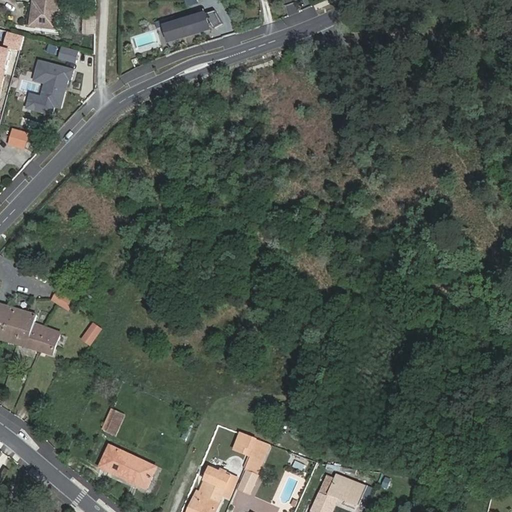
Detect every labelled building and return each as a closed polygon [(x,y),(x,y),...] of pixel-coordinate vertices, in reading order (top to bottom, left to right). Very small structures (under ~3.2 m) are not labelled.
[(57,30),(60,0),(37,0),(37,3),(34,3),(32,26),(57,30)] [(86,31),(96,31),(96,8),(86,8),(86,31)] [(171,22),(176,38),(210,28),(209,23),(211,22),(214,27),(223,22),(215,9),(171,22)] [(169,40),(176,38),(171,22),(165,24),(169,40)] [(25,36),(11,32),(7,44),(22,48),(25,36)] [(64,57),(80,62),(83,51),(67,47),(64,57)] [(0,90),(10,53),(0,50),(0,90)] [(41,61),(38,72),(50,76),(49,81),(44,99),(32,95),(29,107),(54,114),(56,106),(62,108),(67,91),(64,90),(66,83),(69,83),(70,78),(72,79),(74,69),(41,61)] [(50,76),(38,72),(37,78),(49,81),(50,76)] [(25,147),(29,132),(14,128),(10,143),(25,147)] [(75,301),(59,291),(54,300),(69,310),(75,301)] [(0,338),(53,354),(61,332),(34,323),(36,314),(0,303),(0,338)] [(101,329),(94,324),(83,340),(90,345),(101,329)] [(124,415),(115,411),(107,430),(116,434),(124,415)] [(254,450),(258,441),(250,437),(246,447),(254,450)] [(263,443),(258,441),(254,450),(245,471),(256,476),(260,467),(255,465),(263,443)] [(100,467),(147,488),(157,466),(110,445),(100,467)] [(292,467),(302,472),(305,465),(295,461),(292,467)] [(203,494),(195,511),(217,511),(222,501),(221,501),(231,476),(226,474),(228,472),(223,470),(221,472),(215,469),(204,494),(203,494)] [(358,505),(365,487),(338,476),(330,494),(339,498),(358,505)] [(320,490),(311,511),(310,511),(333,511),(339,498),(330,494),(320,490)] [(188,511),(195,511),(203,494),(197,491),(188,511)]
